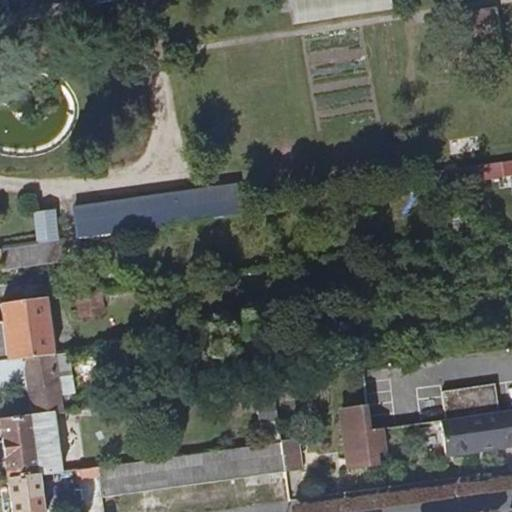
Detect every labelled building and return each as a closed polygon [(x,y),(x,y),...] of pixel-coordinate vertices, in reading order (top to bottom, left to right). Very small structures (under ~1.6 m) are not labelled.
[(9,26),(5,0),(0,0),(0,35),(2,35),(9,26)] [(80,6),(78,0),(16,0),(20,19),(69,11),(69,7),(80,6)] [(147,14),(156,1),(161,0),(78,0),(80,6),(80,10),(93,20),(147,14)] [(291,0),(295,22),(394,7),(393,0),(291,0)] [(501,63),(494,10),(462,15),(465,39),(470,67),(501,63)] [(465,39),(462,15),(431,19),(434,43),(441,42),(465,39)] [(470,67),(465,39),(441,42),(445,70),(470,67)] [(511,95),(482,100),(483,111),(511,107),(511,95)] [(499,178),(497,164),(262,197),(261,192),(244,194),(247,214),(499,178)] [(92,235),(237,215),(232,186),(69,208),(73,238),(78,237),(92,235)] [(467,212),(453,214),(456,233),(470,231),(467,212)] [(52,241),(48,213),(32,215),(36,243),(52,241)] [(73,238),(68,239),(71,258),(81,256),(78,237),(73,238)] [(36,243),(0,248),(2,263),(3,267),(71,258),(68,239),(52,241),(36,243)] [(104,289),(78,293),(81,316),(108,312),(104,289)] [(56,353),(48,297),(1,303),(9,360),(56,353)] [(71,351),(56,353),(60,392),(76,390),(71,351)] [(60,392),(56,353),(9,360),(0,361),(0,389),(28,386),(32,414),(54,411),(63,410),(60,392)] [(500,411),(496,382),(443,389),(447,419),(500,411)] [(265,423),(280,421),(278,402),(259,405),(261,423),(265,423)] [(387,449),(385,428),(371,430),(368,407),(341,410),(346,459),(359,458),(360,464),(376,462),(375,450),(387,449)] [(511,444),(511,409),(500,411),(447,419),(441,420),(445,454),(511,444)] [(61,470),(54,411),(32,414),(0,418),(0,426),(7,477),(22,475),(39,473),(61,470)] [(267,443),(282,442),(280,421),(265,423),(267,443)] [(302,470),(298,439),(282,442),(286,472),(302,470)] [(286,472),(282,442),(267,443),(102,464),(99,465),(100,474),(103,499),(286,476),(286,472)] [(100,474),(99,465),(76,468),(78,477),(100,474)] [(44,511),(39,473),(22,475),(7,477),(12,511),(44,511)] [(103,499),(100,474),(78,477),(81,502),(103,499)]
